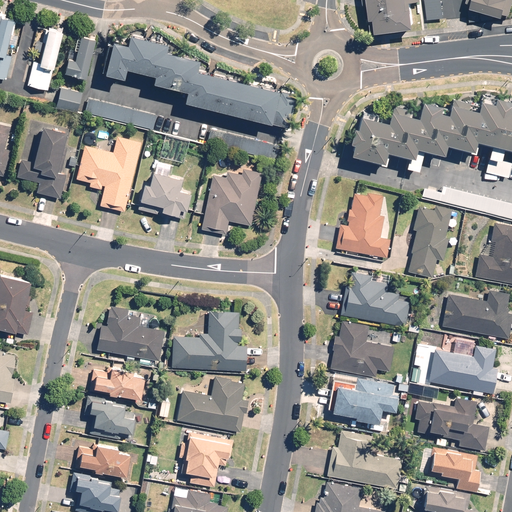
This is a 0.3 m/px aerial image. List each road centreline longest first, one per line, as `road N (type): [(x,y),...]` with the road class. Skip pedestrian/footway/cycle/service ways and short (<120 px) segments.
road 1 (residential): [(79,248),(27,511)]
road 2 (residential): [(288,274),(291,368),(270,511)]
road 3 (residential): [(79,248),(173,266),(288,274)]
road 4 (residential): [(288,274),(321,119)]
road 5 (residential): [(267,53),(186,17),(137,8)]
